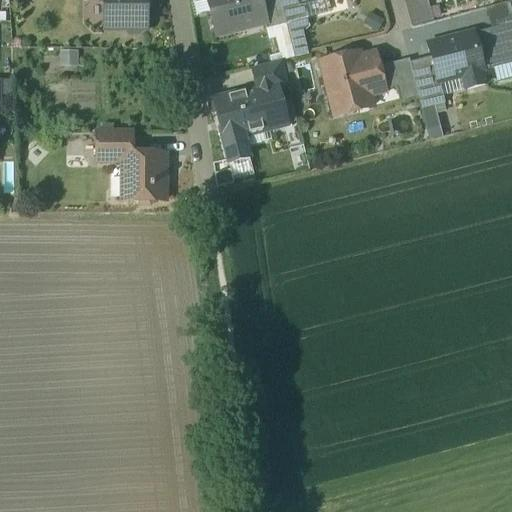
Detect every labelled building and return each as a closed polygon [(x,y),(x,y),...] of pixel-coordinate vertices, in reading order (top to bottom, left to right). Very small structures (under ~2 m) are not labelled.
[(96,0),(96,1),(107,2),(107,34),(151,35),(151,0),(96,0)] [(207,0),(217,38),(264,25),(265,25),(259,1),(258,0),(207,0)] [(279,0),(261,0),(259,1),(265,25),(264,25),(266,32),(286,27),(279,0)] [(299,0),(279,0),(286,27),(308,21),(303,4),(301,4),(299,0)] [(428,0),(406,0),(415,30),(436,24),(428,0)] [(480,32),(430,46),(436,65),(443,92),(449,91),(466,88),(469,97),(496,90),(480,32)] [(379,53),(322,68),(338,125),(380,113),(377,102),(392,98),(390,92),(386,74),(379,53)] [(436,65),(413,71),(422,104),(426,118),(455,110),(449,91),(443,92),(436,65)] [(413,68),(386,74),(390,92),(400,89),(405,108),(422,104),(413,71),(413,68)] [(258,77),(261,91),(280,86),(289,84),(286,70),(258,77)] [(292,134),(280,86),(261,91),(230,99),(242,146),(292,134)] [(140,136),(99,137),(100,170),(124,170),(124,207),(174,206),(173,158),(141,159),(140,136)]
